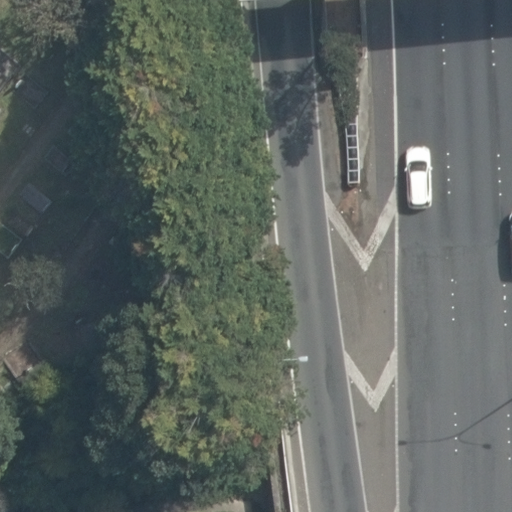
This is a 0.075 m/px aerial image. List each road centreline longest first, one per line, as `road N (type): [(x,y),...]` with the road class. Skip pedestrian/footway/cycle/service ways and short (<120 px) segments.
road 1 (motorway): [(340,511),(285,0)]
road 2 (motorway): [(508,511),(491,0)]
